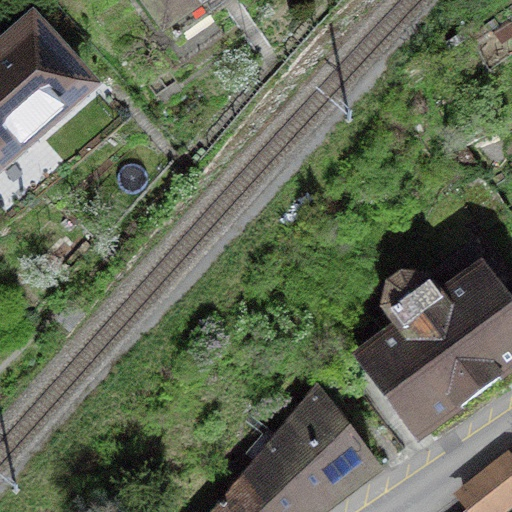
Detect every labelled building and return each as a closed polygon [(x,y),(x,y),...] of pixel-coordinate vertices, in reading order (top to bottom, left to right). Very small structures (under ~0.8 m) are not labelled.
[(232,0),(146,0),(174,40),(232,0)] [(0,159),(85,86),(30,25),(0,52),(0,159)] [(359,360),(417,438),(511,368),(511,289),(501,298),(476,264),(489,254),(475,236),(418,278),(402,277),(389,286),(387,302),(381,306),(399,330),(359,360)] [(215,511),(318,511),(375,470),(316,392),(215,511)] [(511,474),(500,460),(463,490),(480,511),(497,511),(511,500),(511,474)]
